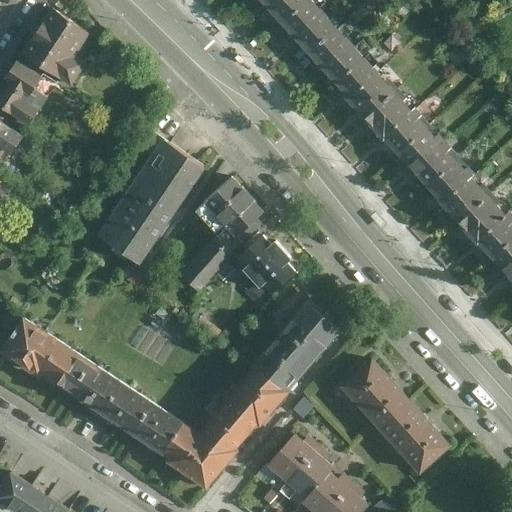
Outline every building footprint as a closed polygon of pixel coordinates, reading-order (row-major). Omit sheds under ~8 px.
[(300,0),(267,0),(282,16),(300,0)] [(329,6),(323,0),(300,0),(282,16),(298,33),(329,6)] [(344,23),(329,6),(298,33),(313,50),(344,23)] [(53,8),(24,53),(74,85),(88,62),(76,55),(90,32),(53,8)] [(360,40),(344,23),(313,50),(329,68),(360,40)] [(375,57),(360,40),(329,68),(344,85),(375,57)] [(390,74),(375,57),(344,85),(359,102),(390,74)] [(19,61),(0,88),(0,103),(31,124),(43,106),(29,97),(43,77),(19,61)] [(406,91),(390,74),(359,102),(375,119),(406,91)] [(421,109),(406,91),(375,119),(390,136),(421,109)] [(437,126),(421,109),(390,136),(406,153),(437,126)] [(0,155),(6,146),(14,152),(25,136),(0,119),(0,155)] [(452,143),(437,126),(406,153),(421,171),(452,143)] [(145,262),(212,166),(167,135),(101,232),(145,262)] [(468,160),(452,143),(421,171),(437,188),(468,160)] [(483,177),(468,160),(437,188),(452,205),(483,177)] [(200,291),(274,218),(238,175),(201,209),(222,233),(181,273),(200,291)] [(499,194),(483,177),(452,205),(468,222),(499,194)] [(511,213),(511,209),(499,194),(468,222),(483,239),(511,213)] [(511,244),(511,213),(483,239),(498,257),(511,244)] [(245,258),(278,292),(303,268),(270,234),(245,258)] [(511,244),(498,257),(511,271),(511,244)] [(315,303),(288,335),(321,361),(347,329),(315,303)] [(2,351),(32,369),(55,335),(25,315),(2,351)] [(32,369),(62,388),(85,354),(55,335),(32,369)] [(261,366),(295,393),(321,361),(288,335),(261,366)] [(62,388),(96,411),(120,377),(85,354),(62,388)] [(419,403),(379,359),(347,387),(387,431),(419,403)] [(261,366),(202,432),(190,424),(165,458),(211,490),(295,393),(261,366)] [(96,411),(130,434),(155,401),(120,377),(96,411)] [(130,434),(165,458),(190,424),(155,401),(130,434)] [(458,446),(419,403),(387,431),(426,475),(458,446)] [(337,467),(296,433),(269,465),(307,496),(303,502),(314,511),(367,511),(374,504),(334,471),(337,467)] [(0,511),(39,511),(51,495),(20,475),(0,505),(0,511)] [(76,511),(51,495),(39,511),(76,511)]
